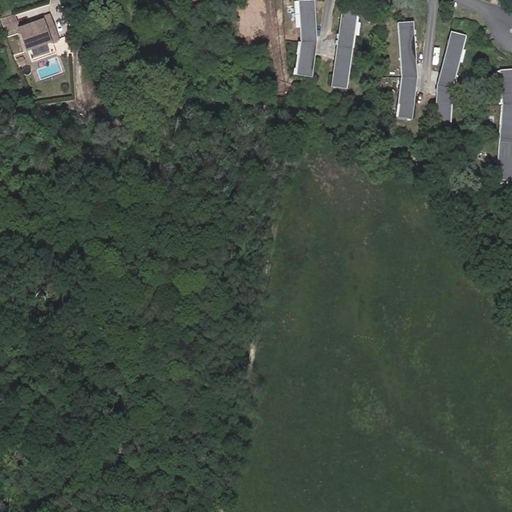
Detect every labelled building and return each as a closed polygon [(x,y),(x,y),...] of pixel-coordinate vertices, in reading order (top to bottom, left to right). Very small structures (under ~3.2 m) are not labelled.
[(316,43),(314,1),(298,2),(300,42),(316,43)] [(352,50),(357,9),(341,7),(335,48),(352,50)] [(15,15),(1,19),(5,34),(20,29),(15,15)] [(58,40),(50,16),(43,18),(44,21),(51,42),(58,40)] [(17,30),(24,51),(51,42),(44,21),(17,30)] [(417,79),(413,22),(397,24),(400,78),(417,79)] [(451,90),(465,37),(450,32),(435,87),(451,90)] [(311,79),(316,43),(300,42),(295,77),(311,79)] [(346,91),(352,50),(335,48),(330,89),(346,91)] [(511,105),(511,70),(499,71),(502,106),(511,105)] [(411,121),(417,79),(400,78),(395,119),(411,121)] [(448,131),(451,90),(435,87),(433,130),(448,131)] [(511,141),(511,105),(502,106),(499,140),(511,141)] [(511,182),(511,170),(511,141),(499,140),(495,181),(511,182)]
